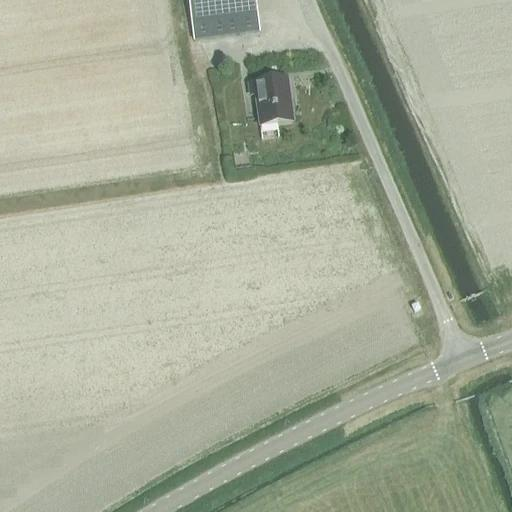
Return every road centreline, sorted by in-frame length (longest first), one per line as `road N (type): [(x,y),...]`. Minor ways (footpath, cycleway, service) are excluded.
road 1 (unknown): [(463,361),(303,0)]
road 2 (unclassified): [(168,511),(511,340)]
